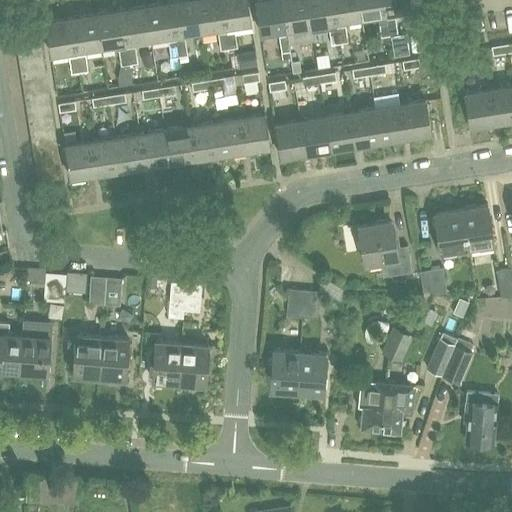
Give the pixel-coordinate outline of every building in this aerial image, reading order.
[(195,0),(183,0),(170,2),(175,34),(200,31),(195,0)] [(220,0),(195,0),(200,31),(224,27),(220,0)] [(246,0),(220,0),(224,27),(250,23),(246,0)] [(281,0),(261,0),(256,1),(261,33),(286,29),(281,0)] [(307,0),(281,0),(286,29),(311,25),(307,0)] [(332,0),(307,0),(311,25),(336,21),(332,0)] [(358,0),(332,0),(336,21),(361,17),(358,0)] [(383,0),(358,0),(361,17),(377,15),(379,24),(387,23),(387,19),(386,13),(383,0)] [(409,0),(383,0),(386,13),(411,9),(409,0)] [(170,2),(145,6),(150,38),(175,34),(170,2)] [(145,6),(120,10),(125,42),(150,38),(145,6)] [(120,10),(96,14),(101,46),(114,44),(116,49),(118,48),(126,47),(125,42),(120,10)] [(96,14),(71,17),(76,50),(101,46),(96,14)] [(472,16),(456,18),(459,37),(474,34),(472,16)] [(71,17),(45,21),(50,54),(76,50),(71,17)] [(395,18),(387,19),(387,23),(389,35),(391,34),(398,33),(395,18)] [(13,26),(16,41),(40,37),(37,22),(13,26)] [(387,23),(379,24),(381,36),(382,36),(389,35),(387,23)] [(345,25),(337,26),(339,43),(348,41),(345,25)] [(337,26),(328,27),(331,44),(339,43),(337,26)] [(227,31),(225,32),(228,48),(237,47),(235,33),(235,30),(227,31)] [(225,32),(217,33),(220,49),(228,48),(225,32)] [(398,33),(391,34),(392,39),(394,55),(409,53),(406,32),(398,33)] [(287,35),(279,36),(281,53),(290,51),(287,35)] [(16,41),(18,53),(42,49),(40,37),(16,41)] [(185,38),(176,39),(178,56),(188,54),(185,38)] [(176,39),(168,41),(170,57),(178,56),(176,39)] [(509,51),(507,42),(491,45),(492,53),(509,51)] [(135,46),(126,47),(129,64),(138,62),(135,46)] [(126,47),(118,48),(121,65),(129,64),(126,47)] [(475,56),(474,48),(457,50),(459,59),(475,56)] [(18,53),(19,64),(44,61),(42,49),(18,53)] [(85,54),(77,55),(80,71),(88,70),(85,54)] [(77,55),(68,56),(71,73),(80,71),(77,55)] [(418,58),(402,61),(403,69),(420,66),(418,58)] [(19,64),(21,76),(45,73),(44,61),(19,64)] [(386,72),(385,64),(369,66),(370,75),(386,72)] [(370,75),(369,66),(352,69),(354,77),(370,75)] [(337,80),(335,71),(319,74),(320,83),(337,80)] [(260,80),(258,72),(242,74),(243,83),(260,80)] [(21,76),(23,88),(47,84),(45,73),(21,76)] [(320,83),(319,74),(302,76),(304,85),(320,83)] [(208,79),(208,80),(209,88),(216,86),(223,85),(225,85),(223,76),(208,79)] [(286,88),(285,79),(268,82),(270,90),(286,88)] [(208,80),(191,82),(193,91),(209,88),(208,80)] [(23,88),(25,100),(49,96),(47,84),(23,88)] [(176,93),(175,85),(158,87),(160,96),(176,93)] [(511,85),(490,89),(495,121),(511,118),(511,85)] [(160,96),(158,87),(142,90),(143,99),(160,96)] [(490,89),(464,93),(469,126),(495,121),(490,89)] [(109,95),(110,104),(127,101),(125,92),(109,95)] [(110,104),(109,95),(93,98),(94,106),(110,104)] [(25,100),(27,112),(51,108),(49,96),(25,100)] [(76,109),(75,100),(58,103),(60,112),(76,109)] [(426,100),(400,104),(405,136),(431,132),(426,100)] [(400,104),(375,108),(380,140),(405,136),(400,104)] [(27,112),(28,123),(53,120),(51,108),(27,112)] [(375,108),(350,111),(355,144),(380,140),(375,108)] [(350,111),(325,115),(330,148),(355,144),(350,111)] [(265,113),(239,117),(244,150),(270,146),(265,113)] [(325,115),(300,119),(305,152),(330,148),(325,115)] [(239,117),(214,121),(219,154),(244,150),(239,117)] [(280,156),(305,152),(300,119),(275,123),(280,156)] [(28,123),(30,135),(55,131),(53,120),(28,123)] [(214,121),(190,125),(195,158),(219,154),(214,121)] [(190,125),(165,129),(170,161),(195,158),(190,125)] [(165,129),(140,133),(145,165),(170,161),(165,129)] [(30,135),(32,147),(57,143),(55,131),(30,135)] [(140,133),(115,137),(120,169),(145,165),(140,133)] [(115,137),(91,141),(96,173),(120,169),(115,137)] [(70,177),(96,173),(91,141),(65,145),(70,177)] [(32,147),(34,159),(58,155),(57,143),(32,147)] [(34,159),(36,170),(60,167),(58,155),(34,159)] [(62,179),(60,167),(36,170),(37,182),(62,179)] [(487,203),(462,207),(468,247),(494,243),(487,203)] [(462,207),(434,212),(441,251),(468,247),(462,207)] [(365,262),(380,260),(383,275),(388,274),(412,270),(407,243),(396,245),(391,219),(359,224),(365,262)] [(424,291),(431,291),(447,291),(443,266),(420,270),(424,291)] [(511,267),(495,270),(499,295),(511,296),(511,271),(511,267)] [(67,274),(45,272),(43,300),(65,302),(67,274)] [(342,303),(343,286),(320,272),(318,290),(305,289),(303,316),(317,317),(320,292),(325,293),(342,303)] [(157,276),(146,275),(146,287),(156,288),(157,276)] [(88,303),(105,304),(106,277),(90,276),(88,303)] [(122,278),(106,277),(105,304),(119,305),(122,278)] [(187,282),(171,281),(168,316),(183,318),(184,310),(185,310),(187,282)] [(201,284),(187,282),(185,310),(199,311),(201,284)] [(286,315),(303,316),(305,289),(289,288),(286,315)] [(0,368),(19,370),(22,335),(8,334),(8,323),(0,322),(0,368)] [(19,370),(46,372),(50,323),(36,322),(35,336),(22,335),(19,370)] [(413,334),(392,326),(382,350),(401,361),(413,334)] [(426,368),(442,375),(455,343),(458,337),(442,330),(426,368)] [(72,374),(99,376),(102,336),(75,333),(72,374)] [(99,376),(125,378),(128,338),(102,336),(99,376)] [(458,382),(473,352),(470,350),(473,344),(458,337),(455,343),(442,375),(458,382)] [(152,380),(179,382),(182,341),(155,339),(152,380)] [(179,382),(204,384),(207,343),(182,341),(179,382)] [(270,389),(297,391),(300,350),(273,348),(270,389)] [(297,391),(322,393),(325,352),(300,350),(297,391)] [(360,428),(380,430),(381,430),(386,381),(360,378),(357,406),(362,406),(360,428)] [(415,384),(404,382),(386,381),(381,430),(380,430),(400,432),(402,411),(412,411),(415,384)] [(494,433),(497,394),(474,392),(473,401),(465,401),(463,416),(467,416),(465,440),(493,442),(494,433)]
